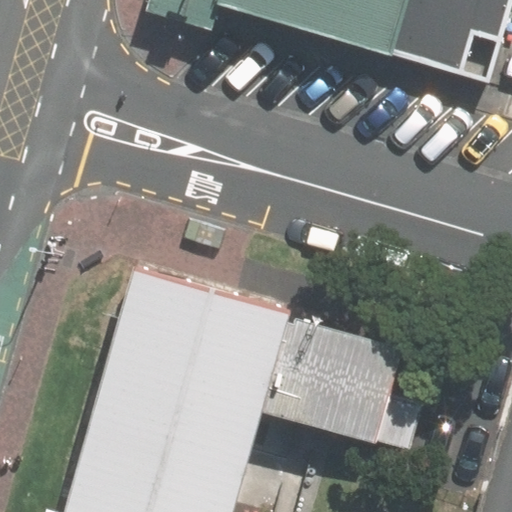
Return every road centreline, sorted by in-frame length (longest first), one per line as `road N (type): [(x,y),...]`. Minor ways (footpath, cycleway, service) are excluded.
road 1 (residential): [(8,58),(194,118),(261,172)]
road 2 (residential): [(261,172),(174,177),(0,136)]
road 3 (residential): [(261,172),(511,239)]
